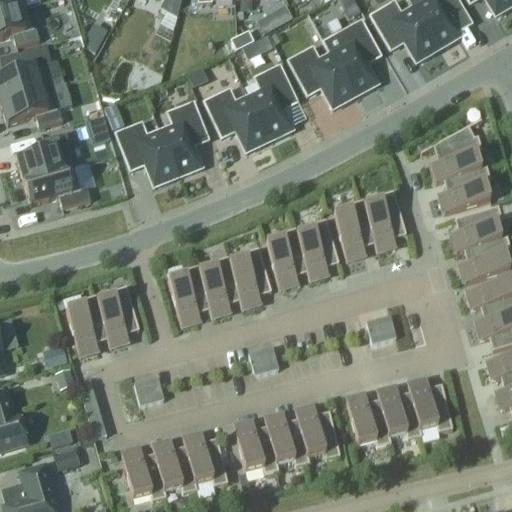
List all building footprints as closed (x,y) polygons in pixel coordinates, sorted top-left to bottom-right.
[(0,0),(0,18),(27,11),(23,0),(0,0)] [(167,0),(160,13),(176,22),(182,0),(167,0)] [(351,0),(341,0),(336,3),(342,13),(355,6),(351,0)] [(412,0),(407,3),(411,12),(412,11),(438,54),(460,41),(448,20),(461,13),(453,0),(412,0)] [(511,0),(464,0),(469,8),(482,0),(495,21),(511,10),(511,0)] [(393,7),(370,21),(390,55),(403,47),(415,68),(438,54),(412,11),(411,12),(400,19),(393,7)] [(27,11),(0,18),(0,43),(12,40),(15,52),(39,45),(36,33),(33,34),(27,11)] [(285,11),(275,16),(282,29),(292,24),(285,11)] [(361,26),(324,46),(354,102),(377,89),(366,68),(379,61),(361,26)] [(248,35),(230,44),(235,55),(253,46),(248,35)] [(278,36),(271,40),(276,49),(283,45),(278,36)] [(267,41),(255,47),(260,58),(272,52),(267,41)] [(92,42),(87,53),(95,57),(100,47),(92,42)] [(311,53),(288,66),(307,100),(320,93),(332,114),(354,102),(324,46),(323,47),(330,58),(318,65),(311,53)] [(27,73),(0,81),(0,105),(50,92),(43,69),(51,66),(46,49),(22,55),(27,73)] [(258,91),(245,97),(269,146),(292,135),(282,113),(296,107),(279,71),(254,83),(258,91)] [(202,72),(187,79),(194,93),(208,85),(202,72)] [(50,92),(0,105),(0,108),(6,129),(35,121),(39,133),(62,126),(59,114),(56,115),(50,92)] [(228,95),(204,107),(221,142),(235,136),(245,157),(269,146),(245,97),(232,103),(228,95)] [(172,130),(159,135),(177,182),(202,172),(193,150),(207,144),(193,108),(167,118),(172,130)] [(104,121),(87,126),(93,149),(110,144),(104,121)] [(121,122),(109,126),(113,135),(124,130),(121,122)] [(480,174),(479,173),(474,157),(480,155),(476,141),(472,142),(468,133),(481,126),(480,124),(432,150),(433,152),(437,166),(429,169),(435,188),(443,185),(480,174)] [(141,128),(115,138),(130,175),(144,169),(153,192),(177,182),(159,135),(146,141),(141,128)] [(45,156),(17,164),(23,187),(73,172),(67,149),(69,149),(65,137),(42,143),(45,156)] [(485,171),(479,173),(480,174),(443,185),(446,197),(438,199),(443,218),(489,205),(484,187),(490,186),(485,171)] [(73,172),(23,187),(29,210),(58,201),(62,214),(90,205),(87,194),(80,196),(73,172)] [(375,248),(374,249),(376,257),(395,251),(393,243),(406,239),(393,196),(379,200),(381,206),(364,211),(375,248)] [(364,211),(363,205),(348,209),(350,215),(333,220),(346,266),(365,260),(362,252),(374,249),(375,248),(364,211)] [(455,258),(463,255),(501,244),(500,243),(495,227),(502,225),(497,211),(454,224),(458,236),(450,239),(455,258)] [(307,277),(306,277),(309,285),(328,280),(325,271),(338,268),(325,224),(311,228),(313,234),(297,239),(296,239),(307,277)] [(295,280),(306,277),(307,277),(296,239),(297,239),(295,233),(281,237),(283,243),(265,248),(278,294),(297,289),(295,280)] [(463,255),(466,267),(458,269),(464,288),(509,275),(504,257),(510,255),(506,241),(500,243),(501,244),(463,255)] [(240,306),(239,306),(241,314),(260,308),(258,300),(271,296),(258,253),(244,257),(246,263),(229,268),(240,306)] [(228,309),(239,306),(240,306),(229,268),(228,261),(214,266),(215,272),(199,276),(198,277),(209,314),(209,315),(211,323),(230,317),(228,309)] [(197,318),(209,315),(209,314),(198,277),(199,276),(197,270),(183,275),(185,281),(167,286),(181,331),(199,326),(197,318)] [(482,311),(486,323),(486,324),(511,315),(511,284),(511,282),(466,295),(471,314),(482,311)] [(108,344),(107,344),(109,352),(128,347),(126,338),(139,335),(126,291),(112,295),(114,301),(98,306),(97,306),(108,344)] [(95,347),(107,344),(108,344),(97,306),(98,306),(96,300),(82,304),(83,310),(66,315),(79,361),(98,356),(95,347)] [(511,315),(486,324),(486,323),(475,326),(480,345),(491,342),(494,354),(492,354),(492,356),(511,350),(511,315)] [(395,343),(389,320),(365,327),(371,349),(395,343)] [(62,350),(47,355),(52,371),(67,367),(62,350)] [(278,374),(272,352),(248,358),(254,380),(278,374)] [(502,381),(506,393),(506,394),(511,391),(511,357),(486,366),(491,385),(502,381)] [(71,373),(55,377),(60,394),(75,389),(71,373)] [(163,404),(157,382),(134,388),(140,411),(163,404)] [(419,435),(436,431),(437,437),(451,434),(441,389),(428,393),(426,384),(406,389),(408,397),(409,397),(419,435)] [(105,440),(90,386),(78,390),(94,443),(105,440)] [(511,391),(506,394),(506,393),(495,396),(500,415),(511,412),(511,414),(511,424),(511,391)] [(421,441),(419,435),(409,397),(408,397),(397,400),(395,392),(376,397),(378,405),(379,405),(388,443),(389,442),(405,438),(406,444),(421,441)] [(0,455),(26,448),(17,419),(13,420),(6,398),(0,399),(0,455)] [(390,448),(389,442),(388,443),(379,405),(378,405),(366,408),(364,400),(345,404),(356,450),(374,446),(376,452),(390,448)] [(306,462),(307,462),(324,458),(325,464),(339,461),(329,417),(316,420),(314,412),(295,416),(297,424),(306,462)] [(264,423),(266,431),(267,431),(276,469),(293,465),(294,471),(308,468),(307,462),(306,462),(297,424),(285,427),(283,419),(264,423)] [(267,431),(266,431),(254,434),(252,426),(233,431),(244,477),(262,473),(263,479),(278,475),(276,469),(267,431)] [(507,429),(499,432),(501,440),(509,438),(507,429)] [(193,489),(194,488),(211,485),(212,491),(227,488),(217,443),(204,446),(202,438),(183,442),(184,450),(185,450),(193,489)] [(185,450),(184,450),(173,453),(171,445),(152,449),(154,457),(163,495),(164,495),(180,492),(181,498),(196,495),(194,488),(193,489),(185,450)] [(142,460),(140,452),(121,457),(132,503),(150,498),(151,504),(166,501),(164,495),(163,495),(154,457),(154,458),(142,460)] [(59,475),(79,469),(75,454),(54,460),(59,475)] [(56,511),(44,469),(19,476),(27,503),(2,511),(56,511)]
